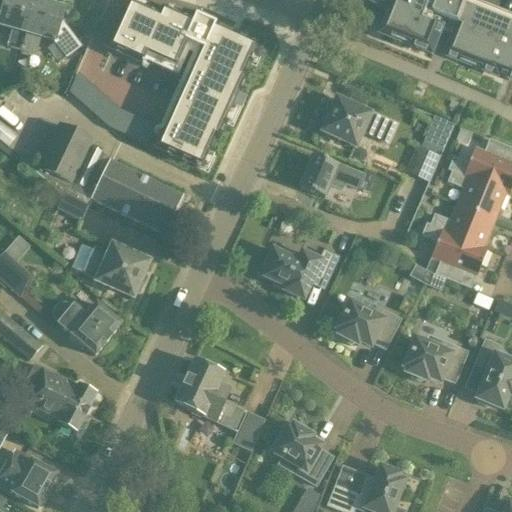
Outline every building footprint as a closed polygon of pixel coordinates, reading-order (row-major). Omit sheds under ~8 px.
[(21,52),(35,2),(26,0),(4,0),(0,15),(0,26),(12,30),(7,48),(21,52)] [(511,23),(468,6),(452,0),(440,0),(431,25),(425,22),(433,0),(380,0),(378,7),(391,12),(386,24),(391,26),(387,38),(432,56),(443,31),(454,35),(446,57),(497,77),(498,75),(511,79),(511,23)] [(64,10),(35,2),(21,52),(34,56),(39,38),(50,41),(49,43),(54,45),(64,58),(79,47),(60,22),(64,10)] [(108,50),(140,64),(141,63),(143,57),(173,70),(184,46),(200,53),(162,137),(156,150),(194,167),(195,167),(201,154),(205,156),(212,140),(215,141),(222,124),(223,125),(224,124),(236,98),(236,97),(235,96),(242,80),(240,79),(247,63),(247,62),(243,60),(249,47),(248,46),(212,31),(213,28),(211,27),(214,20),(199,14),(196,20),(193,19),(192,23),(190,26),(174,19),(172,24),(160,18),(162,14),(161,13),(159,17),(157,20),(142,13),(141,13),(139,18),(127,13),(129,8),(128,7),(126,11),(108,50)] [(69,102),(136,141),(148,120),(119,104),(117,107),(79,85),(69,102)] [(369,116),(369,117),(335,101),(321,134),(354,149),(361,135),(386,146),(395,128),(369,116)] [(428,184),(452,126),(433,118),(419,150),(416,149),(405,174),(428,184)] [(58,126),(37,169),(34,176),(63,198),(56,211),(81,223),(91,201),(162,236),(180,199),(108,164),(108,165),(86,154),(91,142),(58,126)] [(452,161),(451,163),(445,161),(442,169),(447,171),(447,173),(505,196),(508,197),(511,188),(511,166),(507,164),(511,152),(511,151),(488,142),(483,154),(474,151),(467,167),(452,161)] [(312,158),(305,176),(300,176),(297,184),(300,188),(299,191),(323,201),(330,183),(356,192),(362,177),(312,158)] [(505,196),(447,173),(441,170),(438,179),(447,182),(446,185),(462,191),(455,207),(493,224),(505,196)] [(357,222),(362,207),(334,198),(329,213),(357,222)] [(433,217),(432,219),(426,217),(422,225),(425,226),(483,250),(493,224),(455,207),(449,223),(433,217)] [(483,250),(425,226),(420,238),(436,244),(429,261),(439,264),(434,277),(458,287),(463,274),(475,279),(487,251),(483,250)] [(19,236),(4,257),(18,267),(33,246),(19,236)] [(94,250),(93,253),(80,247),(70,270),(83,276),(82,278),(132,299),(147,264),(111,248),(108,256),(94,250)] [(313,278),(326,284),(337,260),(323,254),(318,263),(300,255),(296,264),(271,252),(262,271),(266,273),(263,279),(273,284),(271,288),(302,302),(313,278)] [(3,256),(0,259),(0,279),(21,298),(34,284),(3,256)] [(492,314),(497,317),(509,321),(511,314),(511,308),(496,302),(492,314)] [(95,306),(85,318),(69,305),(64,304),(59,305),(54,308),(52,313),(52,319),(54,324),(94,357),(120,327),(95,306)] [(399,323),(374,309),(370,316),(349,305),(335,332),(338,334),(336,337),(339,339),(341,343),(349,348),(353,346),(356,348),(358,344),(369,350),(371,346),(384,352),(399,323)] [(0,339),(29,364),(42,349),(0,313),(0,339)] [(453,386),(466,355),(440,344),(437,351),(414,342),(402,370),(406,371),(404,375),(408,376),(410,381),(418,384),(422,382),(426,384),(427,380),(438,385),(440,381),(453,386)] [(475,401),(477,406),(485,409),(489,407),(501,412),(507,397),(511,399),(511,395),(511,364),(495,357),(498,349),(484,343),(473,370),(486,375),(475,401)] [(223,405),(229,391),(218,386),(222,377),(193,363),(173,406),(203,420),(203,419),(214,425),(214,424),(233,432),(242,414),(223,405)] [(76,389),(42,371),(32,366),(15,400),(58,422),(57,424),(76,433),(95,396),(77,386),(76,389)] [(245,415),(232,445),(249,452),(262,423),(245,415)] [(292,467),(288,474),(315,489),(332,460),(318,452),(320,448),(309,442),(311,439),(308,437),(307,432),(299,428),(295,429),(292,427),(290,431),(286,429),(271,455),(292,467)] [(14,454),(0,478),(0,489),(37,510),(55,477),(14,454)] [(394,511),(392,511),(403,483),(397,481),(398,477),(379,469),(374,483),(364,479),(357,496),(335,487),(326,508),(335,511),(353,511),(354,511),(356,511),(363,511),(364,511),(394,511)] [(308,488),(295,511),(314,511),(323,496),(308,488)]
